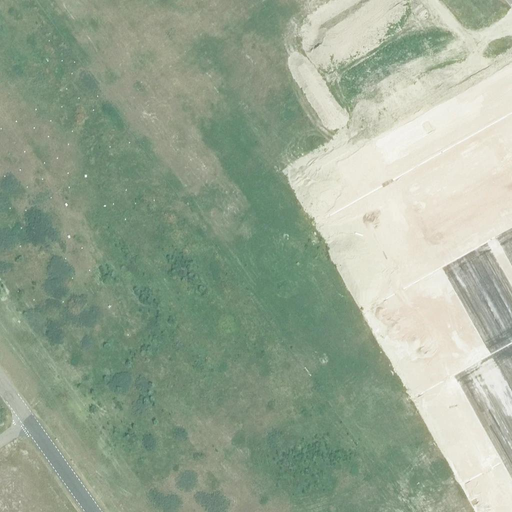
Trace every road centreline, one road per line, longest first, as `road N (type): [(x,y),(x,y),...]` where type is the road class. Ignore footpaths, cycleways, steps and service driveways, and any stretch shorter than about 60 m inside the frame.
road 1 (unclassified): [(0,327),(511,22)]
road 2 (unclassified): [(90,511),(0,383)]
